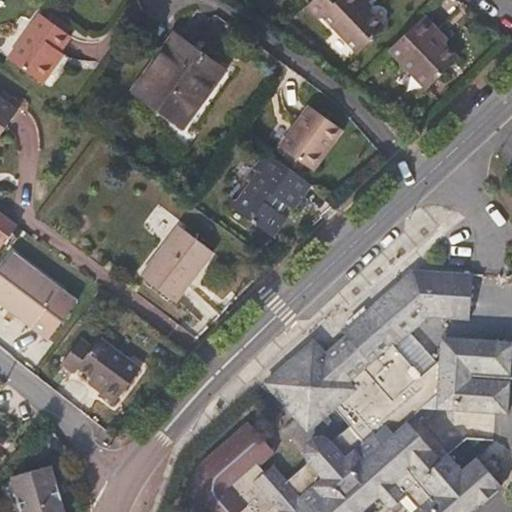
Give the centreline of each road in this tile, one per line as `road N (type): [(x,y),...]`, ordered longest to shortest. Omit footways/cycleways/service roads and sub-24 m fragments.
road 1 (residential): [(121,491),(167,427),(278,308),(496,112)]
road 2 (unknown): [(296,292),(0,69)]
road 3 (residential): [(121,491),(46,398),(0,361)]
